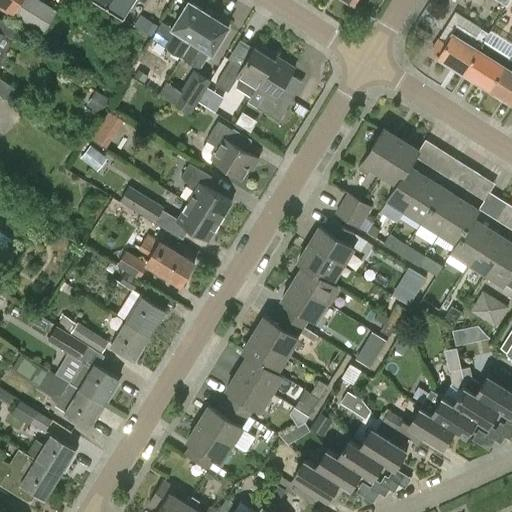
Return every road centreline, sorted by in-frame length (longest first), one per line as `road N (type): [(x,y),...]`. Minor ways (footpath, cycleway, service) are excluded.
road 1 (residential): [(366,63),(93,511)]
road 2 (residential): [(511,154),(366,63)]
road 3 (residential): [(393,511),(511,459)]
